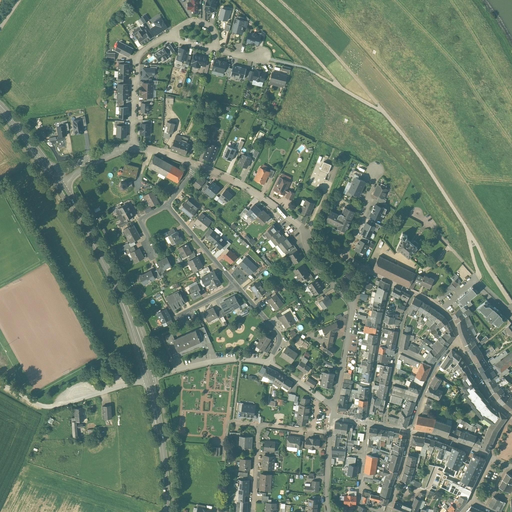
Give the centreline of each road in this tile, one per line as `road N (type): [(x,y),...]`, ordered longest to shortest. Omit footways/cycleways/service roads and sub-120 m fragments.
road 1 (secondary): [(148,378),(118,290),(56,179)]
road 2 (residential): [(148,378),(48,407),(0,383)]
road 3 (residential): [(392,282),(367,423)]
road 4 (residential): [(413,292),(384,426)]
road 5 (secondary): [(166,511),(148,378)]
road 6 (residential): [(196,165),(259,196),(303,231)]
road 7 (residential): [(132,147),(136,60),(165,36)]
road 8 (residential): [(148,378),(207,362),(267,363)]
